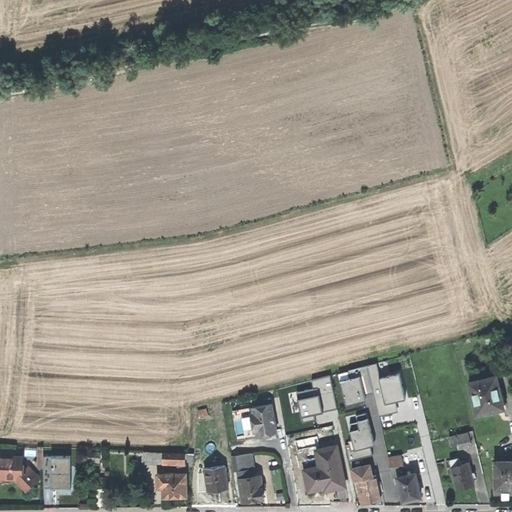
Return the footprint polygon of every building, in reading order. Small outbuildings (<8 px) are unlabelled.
[(377,364),(367,366),(373,392),(379,416),(398,411),(396,401),(386,403),(380,378),(377,364)] [(360,376),(365,394),(373,392),(367,366),(349,370),(351,378),(360,376)] [(400,373),(380,378),(386,403),(396,401),(406,399),(400,373)] [(493,410),(504,407),(497,375),(471,382),(478,413),(493,410)] [(312,380),(314,388),(318,388),(319,394),(323,411),(337,408),(330,376),(312,380)] [(366,400),(365,394),(360,376),(351,378),(340,380),(346,405),(361,401),(364,401),(366,400)] [(297,393),(298,399),(319,394),(318,388),(314,388),(297,393)] [(319,394),(298,399),(302,416),(314,414),(323,411),(319,394)] [(266,439),(278,437),(273,404),(252,407),(253,413),(251,413),(254,432),(257,432),(257,436),(263,435),(266,435),(266,439)] [(238,440),(257,436),(257,432),(254,432),(251,413),(253,413),(252,407),(232,411),(238,440)] [(368,418),(357,421),(359,428),(351,430),(350,430),(353,440),(355,449),(371,445),(374,445),(374,442),(368,418)] [(350,423),(351,430),(359,428),(357,421),(350,423)] [(471,445),(476,443),(473,431),(449,437),(452,446),(456,445),(461,443),(462,448),(471,446),(471,445)] [(373,455),(371,445),(355,449),(353,440),(348,441),(349,444),(346,445),(350,460),(373,455)] [(345,486),(340,446),(328,447),(319,448),(321,465),(306,467),(309,487),(319,486),(324,486),(329,485),(334,484),(334,487),(345,486)] [(162,462),(163,452),(144,451),(144,463),(162,464),(162,462)] [(84,461),(100,461),(100,452),(84,452),(84,461)] [(179,462),(186,462),(187,453),(163,452),(162,462),(179,462)] [(234,469),(240,468),(240,463),(254,461),(253,453),(232,455),(233,464),(234,469)] [(388,457),(391,467),(398,466),(403,464),(401,454),(388,457)] [(16,477),(26,488),(35,480),(27,471),(22,466),(20,465),(21,458),(6,456),(1,456),(0,456),(0,476),(6,477),(16,477)] [(70,456),(52,457),(53,487),(53,489),(71,489),(71,465),(70,456)] [(44,488),(53,487),(52,457),(44,457),(44,469),(44,488)] [(451,460),(453,467),(462,465),(460,458),(451,460)] [(256,472),(254,461),(240,463),(240,468),(234,469),(235,472),(239,471),(245,470),(246,477),(251,476),(250,473),(256,472)] [(511,461),(497,461),(497,488),(511,487),(511,461)] [(462,465),(453,467),(458,490),(474,486),(476,485),(475,482),(473,473),(470,463),(462,465)] [(355,481),(357,480),(373,477),(370,464),(353,468),(355,481)] [(229,488),(225,465),(206,468),(210,491),(217,490),(219,489),(229,488)] [(398,466),(391,467),(393,478),(397,477),(400,477),(398,466)] [(30,468),(27,471),(35,480),(38,477),(30,468)] [(251,476),(246,477),(245,470),(239,471),(244,501),(259,499),(265,498),(261,475),(251,476)] [(188,496),(187,473),(180,473),(158,473),(159,483),(165,483),(165,496),(174,496),(188,496)] [(400,477),(397,477),(403,501),(415,499),(421,497),(416,473),(400,477)] [(373,477),(357,480),(363,504),(369,502),(381,500),(375,476),(373,477)] [(99,505),(107,504),(107,477),(101,477),(101,489),(99,489),(99,505)]
